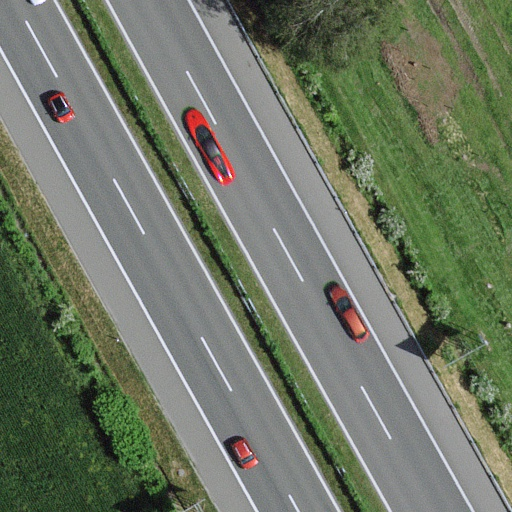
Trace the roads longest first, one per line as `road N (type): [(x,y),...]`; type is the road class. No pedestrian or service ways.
road 1 (motorway): [(429,511),(146,0)]
road 2 (motorway): [(11,0),(292,511)]
